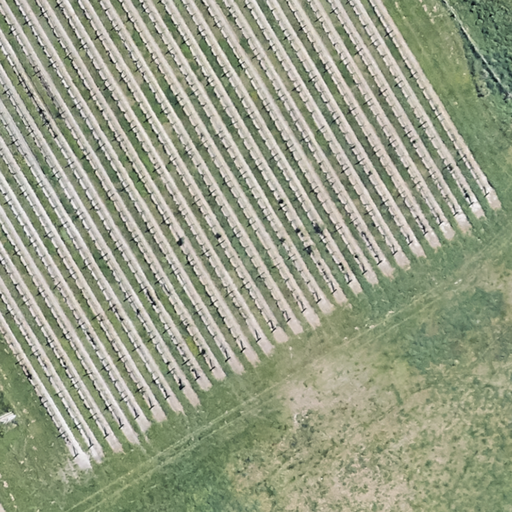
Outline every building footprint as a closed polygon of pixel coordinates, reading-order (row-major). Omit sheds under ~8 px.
[(511,305),(504,291),(413,343),(444,397),(511,358),(511,305)] [(396,358),(276,426),(304,475),(424,407),(396,358)] [(511,378),(450,413),(480,466),(511,447),(511,378)] [(435,420),(310,490),(322,511),(399,511),(466,475),(435,420)] [(489,511),(477,491),(442,511),(489,511)]
